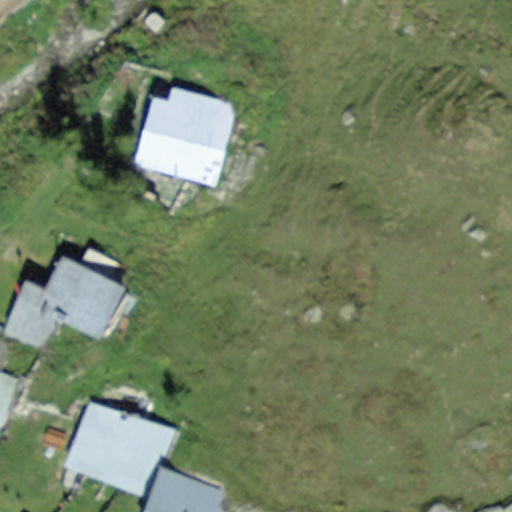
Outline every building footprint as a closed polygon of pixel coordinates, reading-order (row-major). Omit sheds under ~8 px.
[(157,93),(139,161),(209,180),(227,111),(157,93)] [(103,333),(122,292),(62,265),(48,294),(26,284),(7,326),(43,342),(56,312),(103,333)] [(0,375),(0,413),(13,380),(0,375)] [(91,408),(71,461),(143,488),(163,435),(91,408)] [(226,511),(232,495),(163,474),(151,511),(226,511)]
